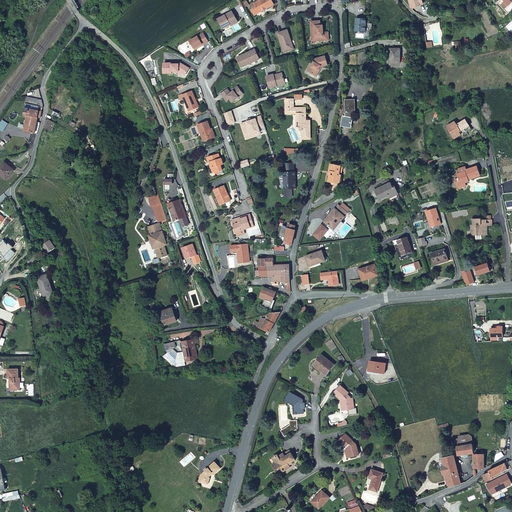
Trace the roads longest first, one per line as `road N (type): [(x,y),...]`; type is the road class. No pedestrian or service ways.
road 1 (residential): [(269,342),(229,316),(144,86),(127,58),(86,22)]
road 2 (residential): [(297,297),(294,247),(337,93),(339,6)]
road 3 (residential): [(86,22),(43,80),(45,113),(12,193),(30,244),(0,285)]
road 4 (secondary): [(251,424),(272,369),(295,340),(333,313),(369,301)]
road 5 (residential): [(508,287),(506,235),(479,129)]
road 6 (secondary): [(369,301),(508,287)]
road 7 (residential): [(511,453),(467,484),(387,511)]
road 8 (residential): [(339,6),(293,10),(215,52)]
